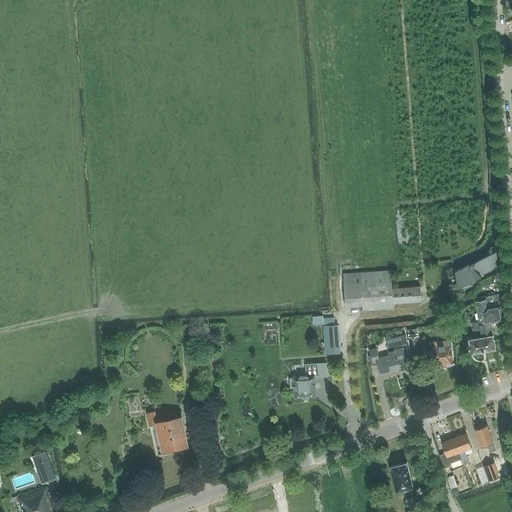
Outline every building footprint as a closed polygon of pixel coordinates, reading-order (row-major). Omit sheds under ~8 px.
[(498,266),(496,252),(475,262),(475,265),(470,267),(469,264),(455,272),(458,288),(481,276),(481,275),(498,266)] [(343,274),(344,280),(346,307),(421,301),(420,286),(392,288),(391,270),(343,274)] [(491,322),(504,320),(499,293),(485,296),(485,299),(475,300),(479,320),(471,322),(474,338),(469,339),(472,352),(496,348),(491,322)] [(326,355),(340,353),(337,315),(322,316),(326,355)] [(421,354),(419,335),(418,329),(407,330),(408,337),(411,356),(421,354)] [(407,343),(405,335),(395,337),(395,338),(391,339),(393,347),(397,346),(407,343)] [(452,363),(454,363),(451,340),(434,342),(434,346),(433,346),(435,365),(447,363),(447,365),(448,365),(452,365),(452,364),(452,363)] [(401,371),(411,368),(407,355),(404,356),(402,348),(389,351),(390,355),(379,357),(377,348),(369,350),(371,355),(368,356),(371,366),(378,364),(380,372),(392,368),(392,369),(400,367),(401,371)] [(306,376),(293,377),(294,398),(303,397),(308,397),(316,396),(315,376),(327,375),(326,363),(306,364),(306,376)] [(187,416),(196,414),(194,402),(184,404),(187,416)] [(164,450),(188,445),(181,417),(161,422),(160,417),(157,418),(155,411),(147,413),(149,425),(157,423),(164,450)] [(490,452),(496,450),(493,442),(487,425),(475,430),(481,447),(487,444),(490,452)] [(469,464),(467,459),(464,450),(472,447),(466,433),(454,437),(462,459),(463,461),(464,465),(469,464)] [(450,463),(462,459),(454,437),(442,442),(446,452),(440,454),(445,468),(449,466),(450,463)] [(38,472),(52,467),(46,452),(33,456),(38,472)] [(409,493),(414,492),(413,487),(407,462),(390,466),(397,491),(407,488),(409,493)] [(490,479),(498,476),(494,465),(486,468),(490,479)] [(455,468),(448,470),(452,482),(458,480),(455,468)] [(55,511),(46,486),(18,496),(23,511),(55,511)] [(411,511),(419,510),(416,496),(407,498),(407,499),(405,500),(407,507),(409,506),(411,511)]
